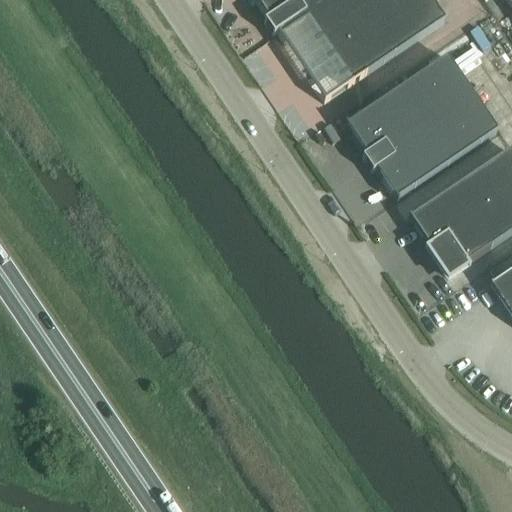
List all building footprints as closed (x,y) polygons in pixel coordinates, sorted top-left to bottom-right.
[(426,0),(247,0),(253,7),(255,6),(323,106),(443,25),(426,0)] [(511,0),(503,0),(511,13),(511,0)] [(446,62),(346,129),(345,129),(395,204),(396,203),(496,136),(446,62)] [(292,97),(301,118),(320,110),(311,89),(292,97)] [(489,252),(511,236),(511,159),(509,155),(408,223),(447,281),(489,252)] [(511,274),(490,289),(489,290),(511,323),(511,274)] [(417,305),(429,333),(463,318),(451,290),(417,305)]
